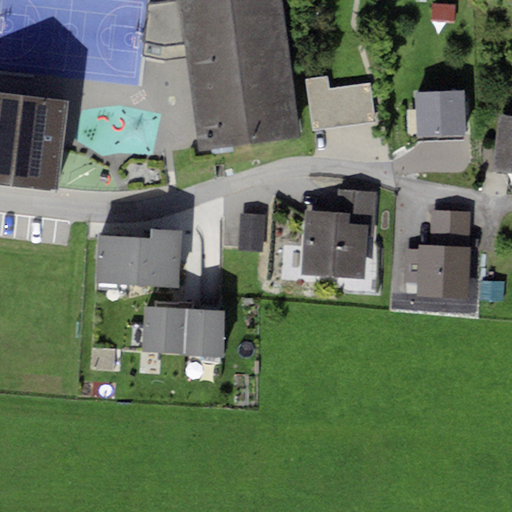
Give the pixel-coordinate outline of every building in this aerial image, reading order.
[(173,0),(147,2),(143,41),(166,46),(185,44),(199,152),(242,146),(304,136),(284,0),(173,0)] [(185,44),(166,46),(173,92),(126,97),(132,174),(245,162),(242,146),(199,152),(185,44)] [(328,79),(305,82),(312,133),(375,125),(370,84),(329,90),(328,79)] [(69,100),(0,92),(0,181),(57,187),(69,100)] [(463,93),(414,95),(416,139),(465,137),(463,93)] [(317,219),(314,275),(381,278),(382,228),(388,228),(389,198),(350,196),(349,220),(317,219)] [(471,214),(432,213),(431,248),(419,247),(418,251),(405,251),(403,284),(419,285),(418,298),(467,300),(471,214)] [(265,252),(266,216),(242,215),(241,251),(265,252)] [(227,219),(226,249),(239,250),(240,219),(227,219)] [(152,242),(97,239),(96,286),(180,291),(181,233),(152,233),(152,242)] [(225,313),(144,310),(142,355),(223,358),(225,313)]
